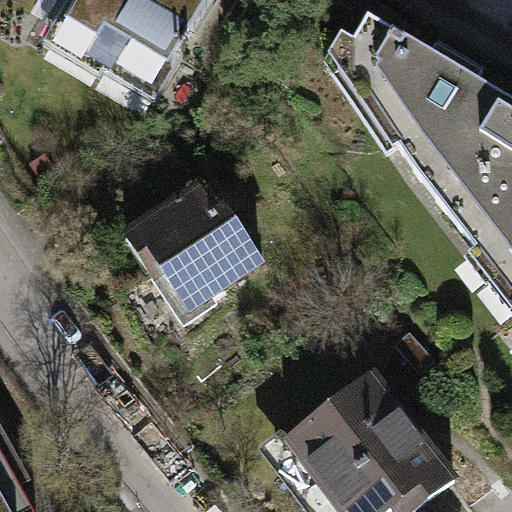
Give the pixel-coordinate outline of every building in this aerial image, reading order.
[(233,0),(89,0),(50,69),(96,96),(101,87),(163,122),(233,0)] [(511,283),(511,115),(376,35),(363,57),(349,48),(334,72),(417,176),(476,252),(484,246),(511,283)] [(214,214),(203,198),(128,249),(189,336),(272,279),(222,208),(214,214)] [(418,511),(458,481),(374,374),(284,449),(331,511),(418,511)] [(33,511),(0,453),(0,511),(33,511)]
